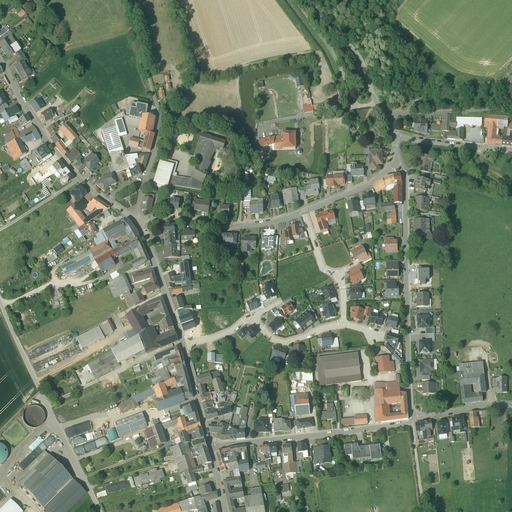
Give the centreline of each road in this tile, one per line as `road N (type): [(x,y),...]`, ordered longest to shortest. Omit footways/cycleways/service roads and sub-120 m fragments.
road 1 (residential): [(412,420),(403,173),(392,165)]
road 2 (track): [(0,304),(98,511)]
road 3 (residential): [(210,446),(412,420)]
road 4 (tertiary): [(0,62),(46,142),(105,200)]
road 5 (residential): [(138,219),(237,223),(302,211)]
road 6 (residential): [(303,0),(355,55),(392,133)]
road 7 (tertiary): [(138,219),(183,344)]
road 8 (track): [(161,126),(129,0)]
road 9 (residential): [(511,149),(392,133)]
